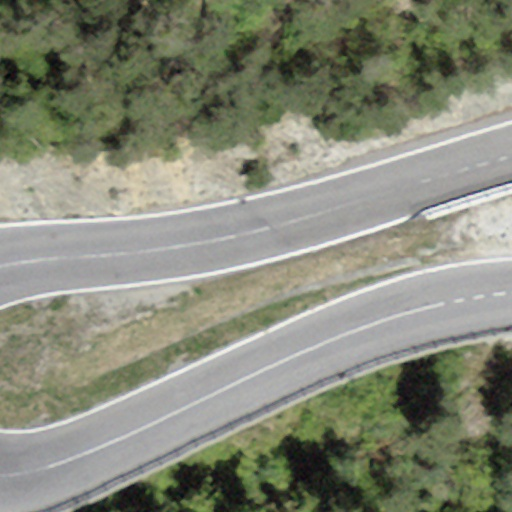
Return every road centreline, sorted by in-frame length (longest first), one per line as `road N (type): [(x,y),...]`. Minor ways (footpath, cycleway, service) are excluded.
road 1 (unclassified): [(511,288),(349,331),(63,460),(0,473)]
road 2 (unclassified): [(0,263),(309,218),(511,153)]
